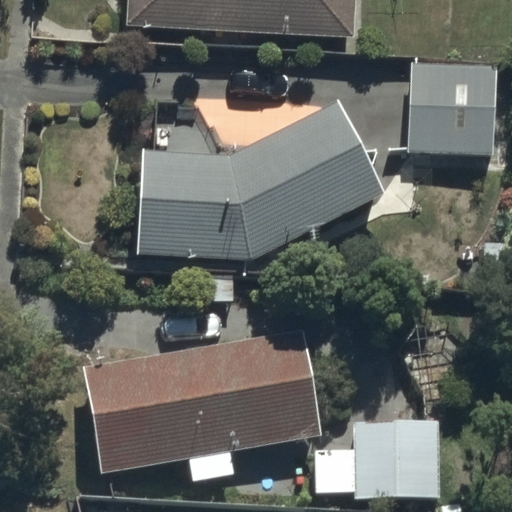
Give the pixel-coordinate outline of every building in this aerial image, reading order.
[(357,59),(360,0),(130,0),(128,49),(357,59)] [(506,77),(410,71),(407,168),(492,171),(494,123),(505,123),(506,77)] [(227,173),(141,167),(139,274),(256,277),(386,214),(336,117),(298,137),(290,127),(259,142),(263,153),(227,173)] [(511,245),(460,246),(460,303),(511,303),(511,245)] [(321,453),(303,347),(84,387),(103,490),(189,475),(193,497),(233,490),(230,469),(321,453)] [(435,511),(436,432),(353,431),(351,464),(315,464),(314,508),(356,508),(355,511),(435,511)]
